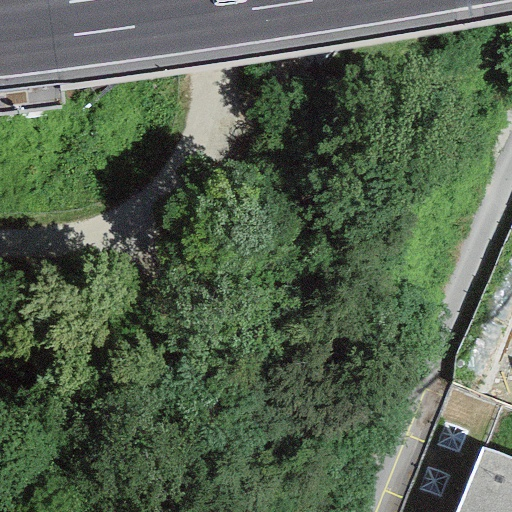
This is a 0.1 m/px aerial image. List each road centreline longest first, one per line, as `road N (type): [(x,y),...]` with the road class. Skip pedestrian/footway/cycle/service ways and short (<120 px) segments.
road 1 (track): [(312,0),(180,177),(134,221),(69,240),(0,240)]
road 2 (motorway): [(0,29),(213,0)]
